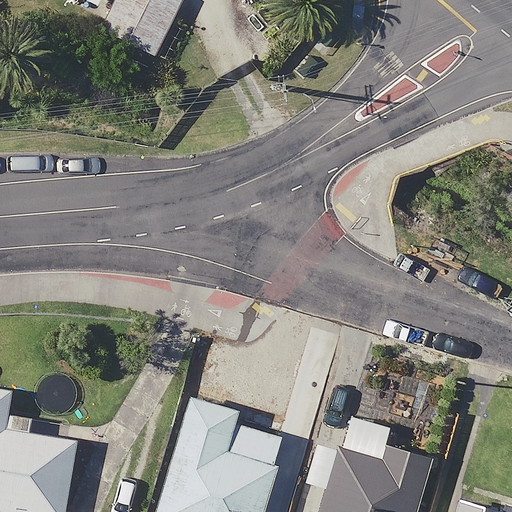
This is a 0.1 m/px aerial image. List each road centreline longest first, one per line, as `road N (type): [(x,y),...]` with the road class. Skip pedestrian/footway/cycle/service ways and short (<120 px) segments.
road 1 (residential): [(511,17),(336,142),(249,193)]
road 2 (residential): [(249,193),(304,259),(511,342)]
road 3 (residential): [(249,193),(179,215),(0,215)]
